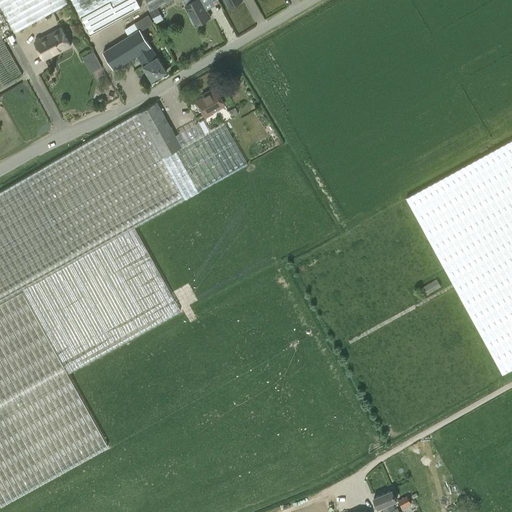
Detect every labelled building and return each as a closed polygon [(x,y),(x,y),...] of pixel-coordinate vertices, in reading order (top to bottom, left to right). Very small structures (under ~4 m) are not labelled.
[(0,0),(0,4),(15,32),(67,3),(65,0),(0,0)] [(71,0),(90,34),(140,6),(136,0),(71,0)] [(183,0),(186,5),(185,5),(192,17),(194,16),(198,24),(210,17),(200,0),(183,0)] [(61,27),(35,41),(45,60),(71,46),(61,27)] [(139,29),(103,51),(114,69),(136,56),(151,80),(166,71),(139,29)] [(208,94),(195,101),(203,115),(223,104),(214,88),(206,92),(208,94)] [(0,509),(109,448),(67,372),(180,310),(133,226),(247,163),(223,122),(203,133),(197,123),(175,135),(156,101),(0,190),(0,509)] [(511,139),(405,198),(502,374),(511,368),(511,139)] [(397,500),(392,489),(374,497),(379,507),(384,505),(386,511),(384,511),(399,511),(398,507),(392,509),(390,503),(397,500)] [(403,507),(411,502),(407,495),(399,500),(403,507)]
